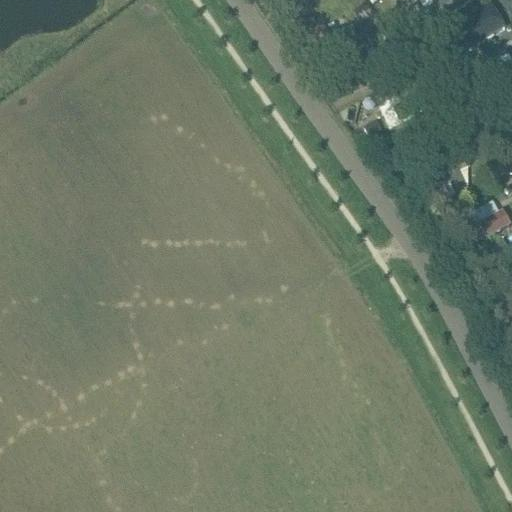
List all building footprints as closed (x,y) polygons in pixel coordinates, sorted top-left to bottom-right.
[(394,24),(371,0),(362,0),(356,6),(382,35),(394,24)] [(422,0),(420,2),(435,23),(463,5),(459,0),(422,0)] [(358,61),(353,50),(340,56),(325,26),(312,32),(332,72),(358,61)] [(511,83),(499,90),(507,105),(511,102),(511,83)] [(425,174),(441,205),(457,197),(448,180),(472,168),(464,154),(425,174)] [(467,250),(510,226),(502,211),(458,235),(467,250)]
